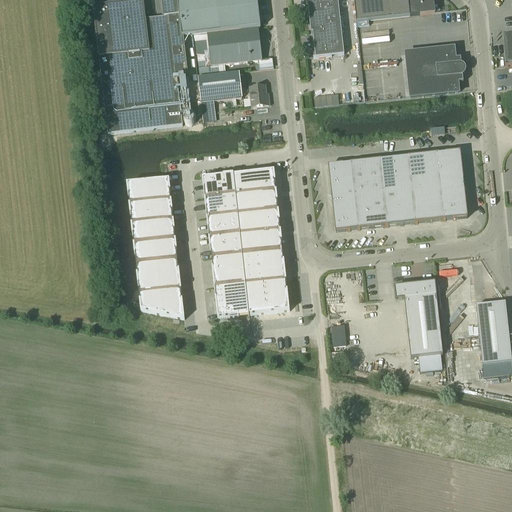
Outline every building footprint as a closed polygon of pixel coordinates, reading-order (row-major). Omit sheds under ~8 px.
[(124,0),(91,0),(107,136),(182,128),(180,106),(190,105),(189,101),(179,102),(179,98),(189,97),(178,6),(162,8),(164,19),(145,21),(144,10),(141,10),(140,8),(138,6),(136,7),(136,3),(125,5),(124,0)] [(195,0),(200,36),(207,36),(230,33),(225,0),(195,0)] [(225,0),(230,33),(258,30),(259,30),(255,0),(225,0)] [(306,0),(311,34),(312,34),(315,60),(344,57),(337,0),(306,0)] [(353,0),(356,24),(410,18),(409,17),(419,16),(419,17),(433,15),(431,0),(424,0),(422,0),(421,0),(353,0)] [(207,36),(211,68),(261,63),(258,30),(230,33),(207,36)] [(505,44),(502,45),(505,69),(511,68),(511,37),(508,37),(509,40),(505,44)] [(453,51),(405,56),(410,100),(458,95),(457,85),(463,84),(460,60),(454,61),(453,51)] [(238,75),(197,80),(203,124),(215,122),(212,104),(241,100),(238,75)] [(265,88),(249,90),(251,110),(269,108),(268,97),(266,97),(265,88)] [(188,111),(182,120),(188,124),(194,115),(188,111)] [(464,195),(463,181),(463,178),(462,178),(459,154),(448,155),(445,155),(438,156),(435,156),(435,157),(410,159),(407,159),(377,162),(377,163),(352,166),(352,165),(349,165),(349,166),(342,167),(342,166),(339,166),(339,167),(328,168),(331,193),(330,193),(330,196),(331,196),(332,209),(335,234),(347,233),(350,233),(350,232),(357,232),(360,232),(360,231),(384,229),(385,229),(387,229),(387,228),(417,225),(442,222),(442,223),(445,222),(451,221),(452,221),(452,222),(455,221),(467,220),(464,195)] [(235,196),(275,191),(273,171),(233,175),(235,196)] [(235,196),(233,175),(203,179),(205,199),(235,196)] [(170,203),(168,183),(128,187),(130,207),(170,203)] [(277,211),(275,191),(235,196),(237,215),(277,211)] [(237,215),(235,196),(205,199),(207,219),(237,215)] [(173,223),(170,203),(130,207),(132,227),(173,223)] [(279,231),(277,211),(237,215),(239,235),(279,231)] [(239,235),(237,215),(207,219),(209,239),(239,235)] [(175,243),(173,223),(132,227),(134,247),(175,243)] [(281,251),(279,231),(239,235),(241,255),(281,251)] [(241,255),(239,235),(209,239),(211,259),(241,255)] [(177,263),(175,243),(134,247),(136,267),(177,263)] [(285,281),(281,251),(241,255),(245,285),(285,281)] [(245,285),(241,255),(211,259),(214,288),(245,285)] [(180,293),(177,263),(136,267),(140,297),(180,293)] [(288,311),(285,281),(245,285),(248,315),(288,311)] [(248,315),(245,285),(214,288),(218,318),(248,315)] [(434,285),(394,290),(395,302),(403,301),(410,361),(442,357),(434,285)] [(183,322),(180,293),(140,297),(141,314),(183,322)] [(511,364),(505,305),(475,308),(482,367),(511,364)]
